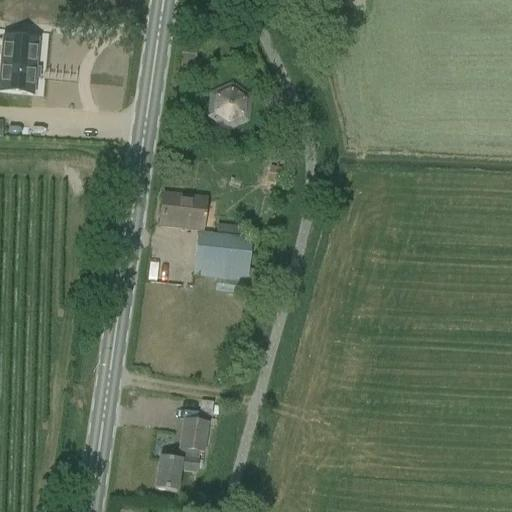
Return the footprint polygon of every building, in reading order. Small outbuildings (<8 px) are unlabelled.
[(0,57),(0,58),(0,66),(34,69),(36,45),(1,41),(1,47),(0,46),(0,57)] [(34,70),(34,69),(0,66),(0,94),(31,97),(33,80),(40,81),(41,70),(34,70)] [(224,126),(241,118),(243,102),(227,91),(212,98),(211,117),(224,126)] [(285,171),(270,168),(266,184),(282,187),(285,171)] [(164,199),(160,226),(198,231),(201,204),(164,199)] [(197,235),(194,267),(193,277),(216,280),(214,292),(252,297),(254,284),(247,284),(248,273),(246,273),(250,241),(197,235)] [(202,456),(206,426),(182,422),(177,452),(179,452),(178,460),(177,465),(158,462),(154,491),(175,494),(178,475),(196,476),(198,455),(202,456)]
